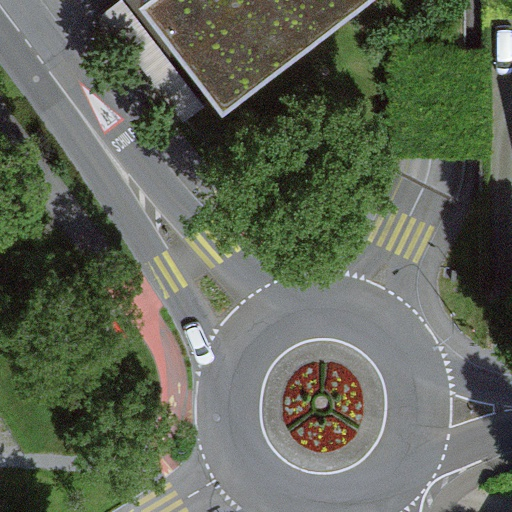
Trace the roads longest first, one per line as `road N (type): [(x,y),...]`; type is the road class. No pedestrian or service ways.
road 1 (tertiary): [(0,2),(241,334)]
road 2 (tertiary): [(241,334),(215,381),(213,408),(236,471),(267,496),(306,508),(345,505)]
road 3 (tertiary): [(420,421),(419,383),(404,348),(377,320),(344,304),(307,302),(271,312),(241,334)]
